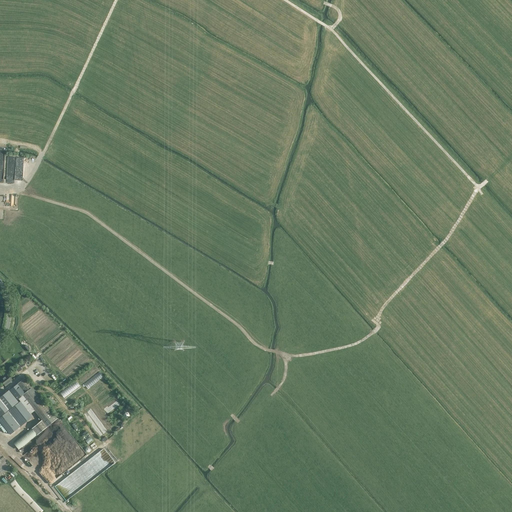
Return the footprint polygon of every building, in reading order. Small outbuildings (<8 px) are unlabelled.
[(15,182),(16,157),(8,157),(7,182),(15,182)] [(103,377),(99,372),(84,384),(88,389),(103,377)] [(5,386),(12,381),(6,374),(0,379),(5,386)] [(18,400),(23,395),(43,420),(32,428),(37,434),(38,435),(57,419),(25,378),(10,390),(18,400)] [(64,398),(80,386),(76,381),(61,393),(64,398)] [(19,402),(10,390),(0,397),(0,418),(6,413),(8,412),(19,403),(19,402)] [(20,427),(31,418),(19,403),(8,412),(20,427)] [(0,417),(0,421),(10,434),(20,427),(8,412),(0,417)] [(37,434),(32,428),(14,443),(19,449),(37,434)]
